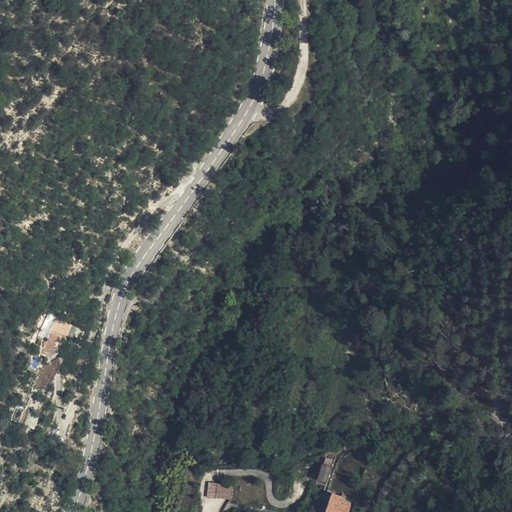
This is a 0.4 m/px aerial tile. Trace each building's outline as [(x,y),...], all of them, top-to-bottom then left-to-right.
[(53,353),(60,337),(53,334),(46,350),(45,349),(44,353),(48,354),(49,351),(53,353)] [(313,466),(321,468),(324,454),(316,452),(313,466)] [(325,483),(331,467),(323,464),(317,480),(325,483)] [(205,486),(228,490),(230,475),(208,470),(205,486)] [(333,511),(341,511),(347,491),(338,488),(339,484),(328,481),(321,508),(334,511),(333,511)]
